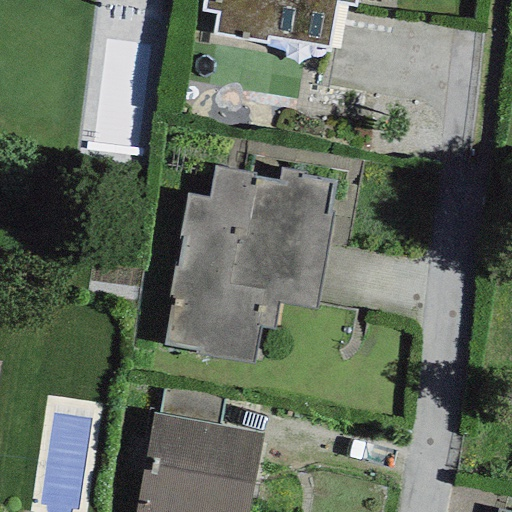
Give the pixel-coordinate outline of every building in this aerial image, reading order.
[(216,15),(213,35),(268,45),(269,36),(328,46),(335,3),(355,7),(355,0),(202,0),(200,12),(216,15)] [(171,298),(163,345),(197,351),(196,355),(252,364),(258,328),(273,331),(278,302),(315,309),(331,214),(328,213),(334,181),(305,176),(306,172),(278,168),(276,178),(258,175),(258,171),(212,163),(206,197),(186,193),(178,239),(182,239),(178,267),(174,266),(168,297),(171,298)] [(92,254),(88,281),(139,288),(143,261),(92,254)] [(165,385),(159,414),(217,425),(223,395),(165,385)] [(159,414),(151,413),(135,511),(248,511),(263,433),(217,425),(159,414)]
